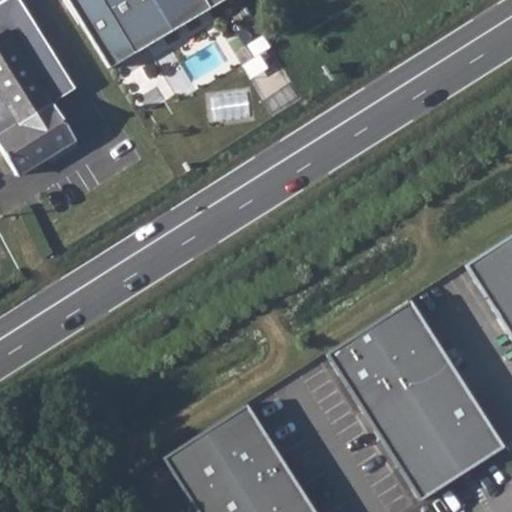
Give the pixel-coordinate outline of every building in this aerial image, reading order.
[(1,0),(0,1),(0,20),(50,102),(74,87),(19,0),(1,0)] [(216,0),(64,0),(108,69),(216,0)] [(0,145),(17,174),(73,139),(50,102),(0,20),(0,145)] [(511,229),(458,264),(511,348),(511,229)] [(504,446),(410,298),(326,352),(420,500),(504,446)] [(314,511),(245,403),(161,457),(196,511),(314,511)]
